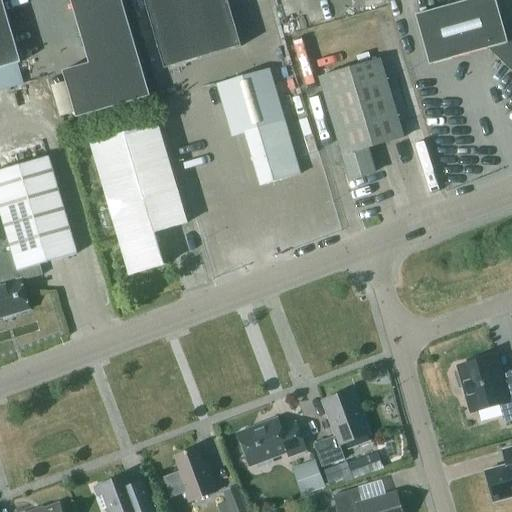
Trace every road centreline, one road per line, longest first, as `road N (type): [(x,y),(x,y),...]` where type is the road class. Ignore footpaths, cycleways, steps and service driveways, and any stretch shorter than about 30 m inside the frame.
road 1 (unclassified): [(0,385),(371,244)]
road 2 (residential): [(445,511),(399,343)]
road 3 (unclassified): [(371,244),(511,191)]
road 4 (residential): [(399,343),(511,301)]
